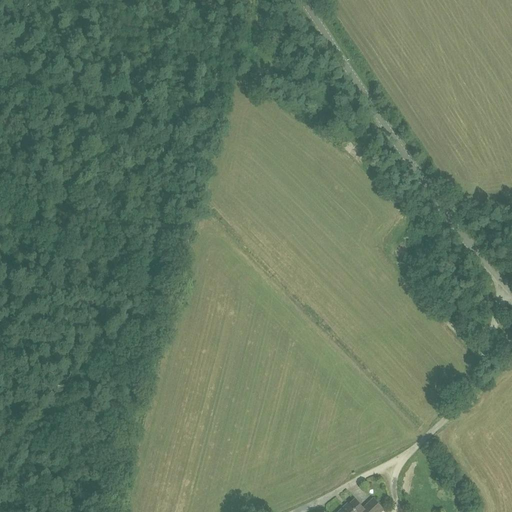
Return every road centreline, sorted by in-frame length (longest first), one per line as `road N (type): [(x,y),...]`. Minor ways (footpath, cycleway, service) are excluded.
road 1 (unclassified): [(511,288),(453,226),(301,0)]
road 2 (track): [(503,279),(477,380),(440,425),(395,466),(298,511)]
